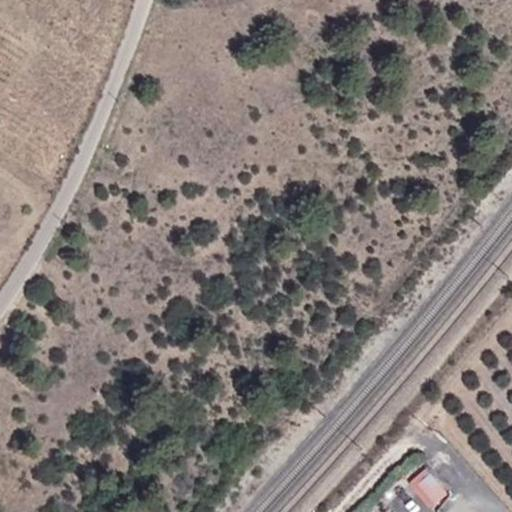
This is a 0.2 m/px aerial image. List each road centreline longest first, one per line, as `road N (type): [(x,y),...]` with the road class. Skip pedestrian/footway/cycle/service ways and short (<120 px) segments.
road 1 (residential): [(0,316),(87,155),(142,0)]
road 2 (track): [(341,511),(417,433),(482,511)]
